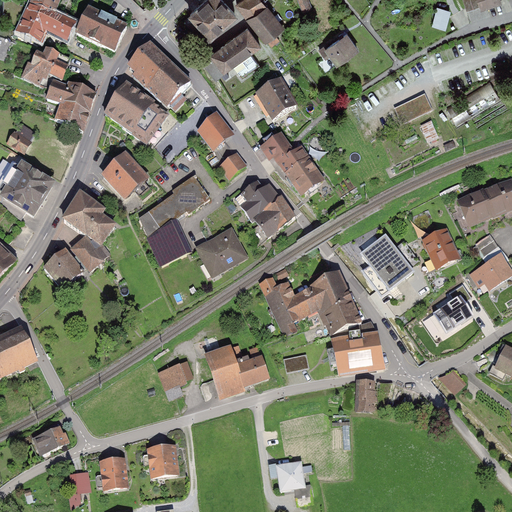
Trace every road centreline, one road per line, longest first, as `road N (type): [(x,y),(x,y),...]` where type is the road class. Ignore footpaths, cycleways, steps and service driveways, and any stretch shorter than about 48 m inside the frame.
road 1 (residential): [(410,375),(355,286),(152,28)]
road 2 (residential): [(410,375),(286,391),(88,445)]
road 3 (primary): [(3,296),(54,221),(115,73),(152,28)]
road 4 (residential): [(88,445),(3,296)]
road 5 (residential): [(511,485),(410,375)]
